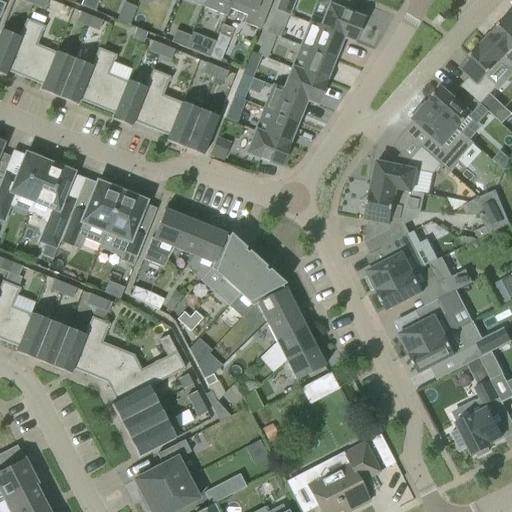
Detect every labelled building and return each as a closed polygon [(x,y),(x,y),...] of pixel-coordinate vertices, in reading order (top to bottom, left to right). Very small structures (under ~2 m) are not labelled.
[(34,0),(32,5),(44,10),(48,0),(47,0),(34,0)] [(229,9),(228,9),(231,0),(204,0),(201,7),(226,17),(229,9)] [(243,23),(259,30),(267,12),(271,0),(231,0),(228,9),(229,9),(246,16),(243,23)] [(289,16),(295,0),(278,0),(274,10),(289,16)] [(347,0),(330,0),(319,28),(342,38),(342,39),(353,43),(361,22),(362,22),(362,21),(362,19),(351,15),(356,3),(347,0)] [(123,4),(116,21),(128,26),(135,9),(123,4)] [(75,22),(86,27),(90,17),(79,13),(75,22)] [(511,14),(511,13),(485,41),(504,58),(511,65),(511,63),(511,14)] [(90,17),(86,27),(98,32),(102,22),(90,17)] [(41,87),(42,87),(55,53),(36,45),(44,28),(25,20),(18,38),(19,38),(5,72),(6,72),(41,87)] [(270,21),(266,33),(280,39),(285,27),(270,21)] [(342,39),(342,38),(319,28),(309,24),(300,47),(333,60),(337,52),(342,39)] [(131,38),(143,43),(146,34),(135,29),(131,38)] [(19,38),(18,38),(1,31),(0,32),(0,75),(4,78),(6,72),(5,72),(19,38)] [(185,49),(190,37),(175,31),(170,43),(185,49)] [(208,58),(213,46),(190,37),(185,49),(208,58)] [(213,46),(208,58),(220,63),(228,42),(217,37),(213,46)] [(504,58),(485,41),(459,68),(469,77),(460,87),(468,95),(480,106),(497,87),(486,77),(504,58)] [(147,51),(158,56),(162,46),(151,42),(147,51)] [(256,55),(260,57),(267,59),(271,49),(260,45),(256,55)] [(158,56),(170,60),(173,51),(162,46),(158,56)] [(325,82),(333,60),(300,47),(291,69),(325,83),(325,82)] [(115,56),(97,49),(90,67),(91,67),(77,101),(78,101),(113,115),(113,116),(127,82),(108,74),(115,56)] [(42,87),(41,87),(39,92),(57,99),(73,60),(55,53),(42,87)] [(251,78),(260,57),(256,55),(250,53),(243,72),(242,74),(251,78)] [(90,67),(73,60),(57,99),(76,106),(78,101),(77,101),(91,67),(90,67)] [(201,73),(212,78),(216,68),(205,63),(201,73)] [(216,68),(212,78),(223,82),(227,72),(216,68)] [(305,101),(316,106),(325,83),(291,69),(282,90),(282,91),(305,101)] [(145,89),(142,97),(131,123),(132,123),(167,137),(181,103),(162,96),(169,78),(151,71),(144,89),(145,89)] [(251,78),(242,74),(236,90),(245,93),(251,78)] [(145,89),(144,89),(127,82),(113,116),(113,115),(111,121),(130,128),(132,123),(131,123),(142,97),(145,89)] [(263,109),(296,123),(305,101),(282,91),(282,90),(272,86),(263,109)] [(488,113),(480,106),(468,95),(460,104),(441,87),(427,104),(457,131),(458,130),(468,119),(476,126),(488,113)] [(181,103),(167,137),(165,142),(183,150),(190,132),(199,110),(181,103)] [(457,160),(472,144),(472,143),(458,130),(457,131),(427,104),(424,107),(420,104),(411,114),(415,117),(412,120),(431,137),(422,148),(442,165),(441,166),(450,174),(460,163),(457,160)] [(244,110),(231,105),(225,120),(238,125),(244,110)] [(296,123),(263,109),(254,132),(288,145),(289,145),(288,144),(291,137),(296,123)] [(199,110),(190,132),(183,150),(202,157),(217,118),(199,110)] [(254,132),(245,155),(279,168),(280,167),(281,166),(280,166),(288,145),(254,132)] [(222,161),(229,144),(216,139),(209,155),(222,161)] [(412,193),(416,171),(433,175),(441,166),(442,165),(422,148),(422,147),(403,168),(377,162),(372,184),(397,189),(397,190),(412,193)] [(2,176),(0,180),(0,218),(7,202),(18,197),(32,203),(33,203),(48,164),(39,160),(40,158),(29,153),(28,156),(24,155),(15,178),(3,173),(2,176)] [(56,249),(59,243),(72,208),(75,202),(63,197),(72,174),(69,172),(70,170),(59,165),(58,168),(48,164),(33,203),(32,203),(30,208),(45,215),(50,225),(43,244),(56,249)] [(72,208),(59,243),(72,248),(78,235),(99,244),(98,246),(99,247),(105,233),(104,233),(120,193),(118,192),(120,188),(107,183),(106,187),(96,183),(84,213),(72,208)] [(403,219),(389,226),(397,190),(397,189),(372,184),(364,220),(372,222),(371,226),(363,224),(360,241),(368,256),(378,250),(407,236),(411,234),(403,219)] [(133,232),(144,203),(134,199),(136,195),(123,190),(122,194),(120,193),(104,233),(105,233),(115,237),(110,249),(112,253),(120,257),(118,261),(132,267),(144,236),(133,232)] [(488,234),(508,224),(495,191),(475,199),(483,214),(479,216),(488,234)] [(468,204),(446,199),(453,212),(468,204)] [(162,268),(173,249),(172,249),(184,219),(171,214),(172,212),(171,211),(170,213),(163,210),(152,239),(150,238),(141,260),(162,268)] [(184,219),(172,249),(173,249),(192,257),(204,227),(191,222),(192,220),(191,219),(190,221),(184,219)] [(204,227),(192,257),(212,265),(224,237),(225,235),(211,230),(212,228),(211,228),(210,229),(204,227)] [(212,293),(247,255),(246,254),(243,251),(244,249),(229,235),(227,238),(224,237),(212,265),(209,269),(199,281),(212,293)] [(367,274),(364,276),(372,292),(375,290),(376,292),(413,273),(424,268),(416,253),(407,236),(383,248),(389,260),(366,272),(367,274)] [(238,295),(262,269),(263,270),(265,268),(248,252),(246,254),(247,255),(212,293),(228,307),(238,296),(238,295)] [(17,277),(21,268),(9,263),(6,273),(7,273),(17,277)] [(413,273),(376,292),(386,312),(439,285),(429,265),(424,268),(413,273)] [(238,295),(238,296),(251,307),(256,305),(255,304),(282,290),(280,287),(284,285),(268,271),(266,273),(263,270),(262,269),(238,295)] [(465,272),(443,283),(449,294),(471,283),(465,272)] [(7,273),(3,283),(17,288),(21,279),(17,277),(7,273)] [(511,275),(502,281),(510,299),(511,298),(511,275)] [(60,294),(63,285),(52,280),(48,290),(60,294)] [(0,341),(16,348),(17,349),(31,315),(12,307),(19,289),(17,288),(3,283),(1,282),(0,284),(0,341)] [(108,284),(103,294),(118,300),(122,290),(108,284)] [(71,299),(75,289),(63,285),(60,294),(71,299)] [(142,304),(146,295),(147,293),(133,288),(129,298),(142,304)] [(282,290),(255,304),(256,305),(265,323),(294,309),(291,303),(293,302),(292,301),(290,302),(284,289),(282,290)] [(173,292),(168,299),(176,305),(181,297),(173,292)] [(95,309),(99,299),(88,294),(84,304),(95,309)] [(149,307),(154,298),(146,295),(142,304),(149,307)] [(107,313),(110,303),(99,299),(95,309),(107,313)] [(421,324),(398,335),(409,355),(445,336),(437,321),(448,316),(439,299),(415,311),(421,324)] [(294,309),(265,323),(275,343),(304,328),(301,322),(302,321),(302,320),(300,321),(294,309)] [(182,326),(189,333),(201,319),(194,312),(188,318),(182,326)] [(176,320),(182,326),(188,318),(183,313),(176,320)] [(49,322),(31,315),(17,349),(16,348),(14,353),(33,361),(49,322)] [(84,336),(71,370),(105,384),(118,350),(102,343),(109,325),(91,318),(83,336),(84,336)] [(33,361),(51,368),(66,329),(49,322),(33,361)] [(304,328),(275,343),(285,362),(313,347),(311,342),(312,341),(312,340),(310,340),(304,328)] [(511,343),(504,328),(475,343),(483,357),(492,353),(511,343)] [(84,336),(83,336),(66,329),(51,368),(69,375),(71,370),(84,336)] [(419,375),(469,349),(459,329),(445,336),(409,355),(419,375)] [(148,388),(183,369),(174,352),(166,337),(158,341),(166,356),(140,370),(133,356),(119,350),(105,384),(115,403),(115,404),(147,387),(148,388)] [(313,347),(285,362),(295,382),(324,367),(320,361),(322,360),(321,359),(320,360),(313,347)] [(201,362),(208,355),(202,349),(195,357),(201,362)] [(479,359),(490,380),(491,381),(503,375),(492,353),(483,357),(479,359)] [(221,366),(208,355),(201,362),(196,367),(203,380),(212,375),(221,366)] [(192,385),(186,375),(177,380),(183,390),(192,385)] [(215,382),(212,375),(203,380),(206,387),(215,382)] [(506,412),(491,381),(490,380),(475,388),(480,399),(475,401),(481,412),(474,416),(474,415),(456,424),(459,429),(450,434),(459,450),(467,446),(473,456),(476,455),(478,458),(489,452),(487,449),(491,447),(489,444),(500,438),(501,441),(503,440),(502,437),(493,419),(506,412)] [(156,404),(148,388),(147,387),(115,404),(115,403),(110,406),(119,423),(156,404)] [(201,403),(195,392),(186,397),(191,407),(201,403)] [(259,409),(250,392),(242,400),(249,414),(259,409)] [(206,413),(201,403),(191,407),(197,418),(206,413)] [(128,440),(165,421),(156,404),(119,423),(128,440)] [(222,410),(214,414),(219,423),(229,417),(222,410)] [(137,458),(174,439),(165,421),(128,440),(137,458)] [(271,426),(262,430),(268,442),(277,437),(271,426)] [(141,503),(186,479),(176,460),(190,453),(183,441),(156,455),(162,466),(133,480),(138,491),(136,492),(141,503)] [(343,455),(286,484),(300,511),(312,511),(318,509),(319,511),(338,511),(350,506),(352,511),(369,502),(359,483),(378,473),(369,455),(363,444),(343,455)] [(0,501),(3,500),(33,484),(33,485),(36,484),(35,483),(23,460),(2,471),(0,466),(0,501)] [(238,475),(203,493),(209,506),(245,488),(238,475)] [(172,511),(197,499),(186,479),(141,503),(145,511),(147,511),(148,511),(172,511)] [(3,500),(9,511),(26,511),(43,504),(33,485),(33,484),(3,500)]
